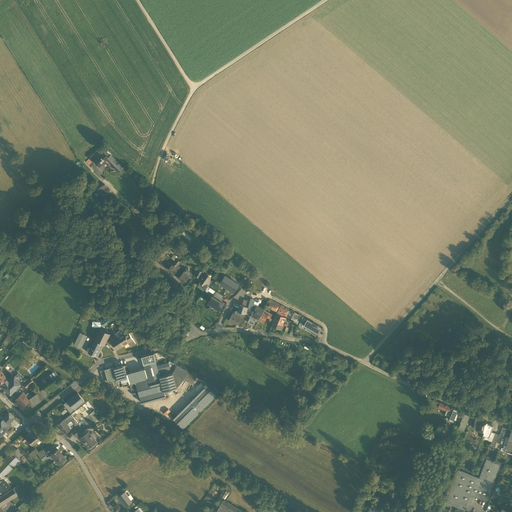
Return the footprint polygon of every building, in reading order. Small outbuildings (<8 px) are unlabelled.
[(95,161),(99,165),(106,158),(108,156),(100,148),(95,152),(99,157),(95,161)] [(86,161),(90,165),(95,161),(99,157),(95,152),(86,161)] [(108,160),(119,171),(124,167),(113,156),(108,160)] [(99,191),(101,195),(109,190),(107,186),(99,191)] [(168,268),(174,273),(180,265),(178,264),(175,261),(174,261),(168,268)] [(194,274),(200,277),(203,271),(197,268),(194,274)] [(179,277),(184,281),(188,277),(191,273),(190,273),(185,269),(179,277)] [(201,279),(206,282),(209,278),(210,276),(203,271),(200,277),(202,278),(201,279)] [(220,282),(227,287),(232,279),(225,275),(220,282)] [(204,289),(205,287),(208,284),(206,282),(201,279),(197,284),(204,289)] [(227,287),(234,291),(239,283),(232,279),(227,287)] [(216,290),(213,295),(220,300),(223,295),(216,290)] [(208,301),(220,309),(224,302),(220,300),(213,295),(212,295),(208,301)] [(267,304),(277,310),(280,304),(270,299),(267,304)] [(276,314),(277,314),(282,316),(283,314),(286,315),(289,310),(284,307),(284,306),(281,304),(278,311),(276,314)] [(258,305),(257,305),(255,308),(254,310),(261,314),(262,312),(264,309),(258,305)] [(264,322),(267,316),(269,312),(264,309),(262,312),(261,314),(259,316),(260,316),(259,319),(264,322)] [(259,316),(261,314),(254,310),(251,315),(247,321),(252,324),(256,318),(259,319),(260,316),(259,316)] [(229,320),(237,324),(239,320),(241,317),(241,316),(235,313),(233,312),(229,320)] [(277,314),(275,318),(279,320),(278,322),(282,324),(285,317),(282,316),(277,314)] [(299,325),(304,328),(306,325),(304,324),(307,319),(302,317),(299,325)] [(281,329),(282,324),(278,322),(279,320),(275,318),(272,325),(281,329)] [(312,329),(318,332),(321,327),(307,319),(304,324),(306,325),(312,329)] [(123,345),(128,342),(133,339),(129,332),(125,335),(124,333),(125,332),(125,331),(124,332),(122,328),(121,329),(119,327),(117,329),(118,331),(115,333),(118,337),(123,345)] [(104,345),(105,345),(110,334),(100,329),(95,340),(102,344),(104,345)] [(73,345),(81,349),(87,336),(80,332),(73,345)] [(123,346),(123,345),(118,337),(111,341),(116,350),(123,346)] [(89,352),(96,356),(102,344),(95,340),(91,348),(89,352)] [(102,344),(96,356),(98,357),(104,345),(102,344)] [(144,365),(144,364),(156,361),(155,357),(154,354),(154,353),(141,356),(144,365)] [(309,364),(311,365),(312,362),(315,363),(317,358),(312,356),(309,364)] [(156,361),(144,364),(144,365),(145,368),(148,380),(160,377),(159,372),(157,365),(156,361)] [(169,365),(168,362),(157,365),(159,372),(170,369),(169,365)] [(114,368),(117,380),(118,380),(121,379),(128,377),(127,374),(127,373),(124,365),(114,368)] [(188,372),(178,366),(173,373),(184,379),(188,372)] [(114,367),(105,369),(108,383),(113,382),(114,386),(119,385),(118,380),(117,380),(114,368),(114,367)] [(127,374),(128,377),(130,385),(136,383),(148,380),(145,368),(127,373),(127,374)] [(57,374),(54,372),(47,376),(48,377),(51,381),(58,376),(57,374)] [(197,377),(188,372),(184,379),(192,385),(197,377)] [(3,387),(9,394),(16,388),(20,384),(17,381),(22,377),(18,373),(8,382),(6,379),(2,382),(4,385),(2,387),(3,387)] [(164,392),(176,388),(173,373),(160,377),(164,391),(164,392)] [(184,379),(173,373),(176,388),(184,379)] [(35,375),(30,379),(33,382),(34,384),(39,380),(35,375)] [(123,386),(130,385),(128,377),(121,379),(123,386)] [(148,380),(136,383),(137,389),(140,398),(164,391),(160,377),(148,380)] [(23,385),(26,388),(33,382),(30,379),(23,385)] [(207,385),(194,398),(203,407),(216,394),(207,385)] [(188,387),(161,414),(166,418),(192,391),(188,387)] [(9,394),(11,397),(18,390),(16,388),(9,394)] [(39,392),(43,398),(47,395),(42,389),(39,392)] [(164,392),(164,391),(140,398),(141,403),(165,396),(164,392)] [(18,404),(22,408),(29,400),(33,406),(38,402),(35,398),(35,399),(33,396),(29,399),(23,392),(13,402),(16,406),(18,404)] [(35,398),(38,402),(43,398),(39,392),(35,395),(35,394),(33,396),(35,399),(35,398)] [(78,393),(68,400),(74,409),(75,408),(84,401),(78,393)] [(182,428),(203,407),(194,398),(173,419),(182,428)] [(436,412),(437,409),(438,407),(439,403),(440,402),(433,399),(432,401),(431,406),(430,410),(436,412)] [(68,400),(63,404),(71,414),(76,410),(75,408),(74,409),(68,400)] [(438,407),(446,411),(451,413),(450,416),(449,419),(453,421),(454,419),(457,412),(458,410),(453,408),(440,402),(439,403),(438,407)] [(67,411),(64,407),(59,410),(63,415),(67,411)] [(8,413),(3,418),(8,423),(9,423),(13,418),(8,413)] [(464,413),(463,414),(460,422),(458,427),(462,429),(463,429),(469,415),(468,415),(468,414),(465,413),(465,414),(464,413)] [(75,426),(78,423),(71,414),(67,417),(71,421),(73,424),(75,426)] [(473,428),(484,432),(487,424),(487,422),(476,418),(474,422),(475,423),(473,428)] [(0,434),(8,426),(7,424),(2,420),(0,421),(0,434)] [(69,427),(67,424),(63,420),(57,425),(64,434),(71,429),(69,427)] [(493,426),(487,424),(484,432),(483,435),(489,437),(490,433),(491,433),(491,432),(493,426)] [(511,454),(511,453),(511,430),(508,429),(507,433),(504,433),(503,435),(509,437),(505,451),(506,452),(507,452),(511,454)] [(74,435),(78,440),(80,439),(80,438),(83,436),(81,434),(79,431),(74,435)] [(29,442),(32,445),(36,442),(37,442),(40,439),(33,432),(33,433),(30,436),(30,435),(26,439),(29,443),(29,442)] [(88,449),(89,448),(93,445),(96,442),(88,432),(83,436),(80,438),(80,439),(85,444),(84,444),(88,449)] [(490,445),(495,446),(499,434),(495,433),(490,445)] [(15,451),(21,457),(23,456),(17,449),(15,451)] [(51,455),(55,460),(62,454),(57,449),(55,451),(51,455)] [(13,450),(11,452),(19,460),(21,463),(21,464),(24,462),(21,457),(15,451),(13,450)] [(15,464),(19,460),(11,452),(10,452),(0,462),(0,475),(1,477),(2,476),(6,474),(15,464)] [(66,459),(62,454),(55,460),(59,465),(63,461),(66,459)] [(446,502),(465,510),(468,501),(471,502),(473,496),(486,501),(498,470),(499,465),(499,464),(484,458),(478,474),(459,467),(446,502)] [(2,476),(1,477),(2,479),(8,485),(11,482),(6,477),(2,476)] [(2,479),(0,482),(1,483),(0,484),(0,489),(3,492),(9,488),(9,486),(8,485),(2,479)] [(221,493),(219,498),(223,501),(224,500),(230,491),(224,488),(221,493)] [(21,490),(16,493),(17,494),(18,495),(24,503),(28,499),(21,490)] [(0,504),(12,497),(9,492),(0,497),(0,504)] [(123,504),(125,508),(132,503),(125,492),(117,498),(118,498),(120,500),(120,501),(121,503),(122,503),(123,502),(124,503),(123,504)] [(0,504),(0,506),(0,507),(18,495),(17,494),(12,497),(0,504)] [(220,506),(223,501),(219,498),(211,511),(212,511),(215,511),(220,505),(220,506)] [(223,501),(220,506),(230,511),(243,511),(224,500),(223,501)] [(511,511),(511,506),(509,505),(509,504),(505,502),(499,511),(511,511)]
